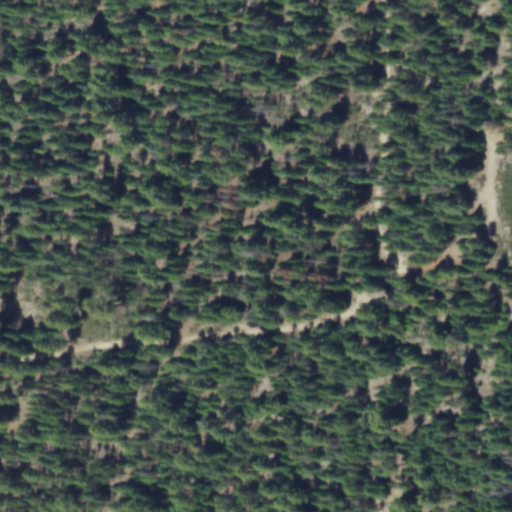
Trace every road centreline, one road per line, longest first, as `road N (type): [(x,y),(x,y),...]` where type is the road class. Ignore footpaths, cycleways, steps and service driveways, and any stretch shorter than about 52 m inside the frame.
road 1 (track): [(376,0),(382,295),(279,327),(0,366)]
road 2 (track): [(511,116),(454,242),(435,267),(382,295)]
